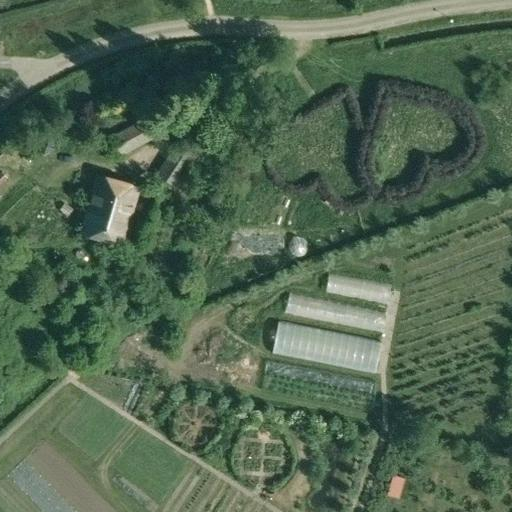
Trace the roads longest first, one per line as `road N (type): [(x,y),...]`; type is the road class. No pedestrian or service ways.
road 1 (unclassified): [(0,101),(46,69),(164,31),(307,34)]
road 2 (track): [(307,34),(511,1)]
